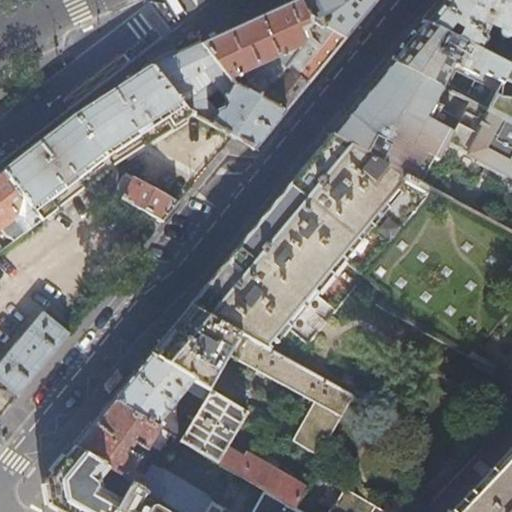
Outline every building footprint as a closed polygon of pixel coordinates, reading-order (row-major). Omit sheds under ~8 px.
[(326,27),(315,20),(307,16),(298,0),(295,0),(250,21),(213,38),(211,39),(201,43),(226,80),(284,112),(294,100),(325,63),(345,38),(326,27)] [(298,0),(307,16),(315,20),(330,14),(331,17),(326,27),(345,38),(366,12),(376,0),(298,0)] [(511,0),(441,0),(422,23),(478,51),(485,35),(483,32),(489,18),(500,22),(497,28),(498,32),(500,34),(503,35),(505,34),(508,33),(510,30),(511,31),(511,61),(510,67),(511,68),(511,0)] [(478,51),(422,23),(418,29),(400,50),(390,61),(443,88),(461,98),(462,96),(470,101),(511,122),(511,68),(510,67),(502,63),(489,57),(478,51)] [(201,43),(180,53),(151,66),(185,112),(190,115),(231,137),(254,149),(266,135),(284,112),(226,80),(201,43)] [(493,49),(489,57),(502,63),(505,55),(493,49)] [(462,116),(435,102),(443,88),(390,61),(375,80),(361,97),(445,149),(448,142),(461,149),(460,149),(469,154),(468,155),(478,160),(476,164),(486,169),(488,164),(496,169),(493,173),(503,179),(505,175),(511,179),(511,122),(470,101),(462,116)] [(40,221),(112,165),(190,115),(185,112),(151,66),(119,87),(87,108),(75,116),(63,125),(44,140),(15,162),(2,172),(40,221)] [(438,162),(445,149),(361,97),(345,116),(330,135),(378,161),(379,160),(421,183),(434,160),(438,162)] [(511,232),(496,224),(421,183),(379,160),(378,161),(330,135),(317,151),(266,213),(235,250),(203,289),(188,306),(264,348),(339,259),(384,295),(375,306),(468,359),(511,307),(511,232)] [(114,190),(123,173),(114,168),(106,185),(114,190)] [(114,190),(113,192),(162,220),(171,209),(177,202),(125,170),(123,173),(114,190)] [(13,241),(40,221),(2,172),(0,173),(0,251),(1,250),(0,248),(0,233),(3,237),(13,241)] [(352,397),(264,348),(188,306),(183,313),(169,330),(149,354),(207,389),(226,356),(313,404),(292,441),(317,457),(352,397)] [(0,361),(0,382),(17,396),(34,376),(56,348),(69,333),(41,311),(0,361)] [(207,389),(149,354),(127,381),(111,400),(169,434),(266,490),(295,507),(306,488),(251,456),(248,461),(223,447),(248,414),(207,389)] [(169,434),(111,400),(101,412),(73,447),(113,472),(128,481),(127,482),(130,484),(145,493),(178,511),(203,511),(211,499),(176,477),(174,479),(160,470),(153,481),(132,469),(138,460),(139,460),(141,456),(137,454),(140,449),(144,451),(148,446),(159,452),(169,434)] [(113,472),(73,447),(56,467),(46,479),(44,482),(48,506),(58,511),(114,511),(120,503),(95,489),(94,484),(100,477),(107,481),(113,472)] [(511,511),(511,452),(453,511),(511,511)] [(138,505),(145,493),(130,484),(120,503),(114,511),(167,511),(168,511),(155,505),(148,507),(147,511),(138,505)] [(331,507),(328,511),(384,511),(344,488),(333,508),(331,507)] [(303,511),(295,507),(266,490),(252,511),(303,511)]
